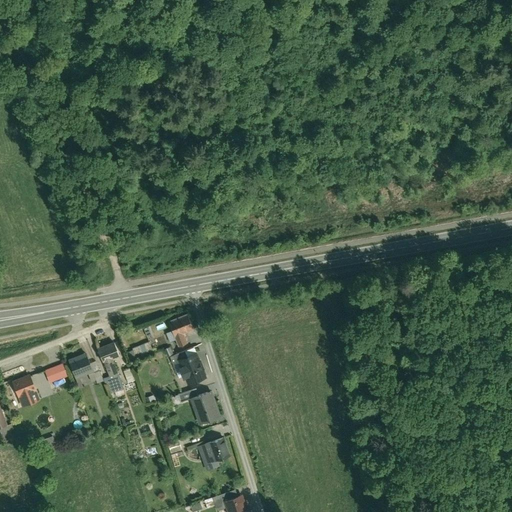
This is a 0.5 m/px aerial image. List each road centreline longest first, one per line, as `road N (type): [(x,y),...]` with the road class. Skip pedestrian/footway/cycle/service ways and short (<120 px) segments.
road 1 (secondary): [(511,232),(191,291)]
road 2 (track): [(0,15),(101,227),(124,301)]
road 3 (residential): [(191,291),(260,511)]
road 4 (residential): [(0,368),(111,328),(104,305)]
